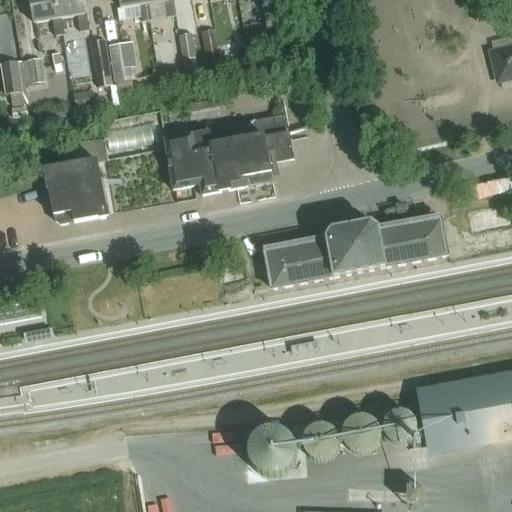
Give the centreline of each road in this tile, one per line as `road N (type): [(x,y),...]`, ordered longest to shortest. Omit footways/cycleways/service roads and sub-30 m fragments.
road 1 (unclassified): [(0,271),(350,201)]
road 2 (unclassified): [(350,201),(317,0)]
road 3 (unclassified): [(350,201),(511,162)]
